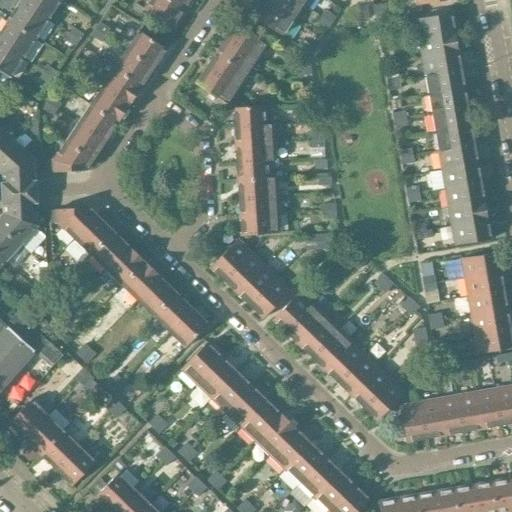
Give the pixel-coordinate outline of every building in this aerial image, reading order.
[(22,0),(21,2),(48,19),(60,0),(22,0)] [(185,10),(169,0),(149,0),(143,10),(173,29),(185,10)] [(169,0),(185,10),(192,0),(169,0)] [(284,37),(294,22),(261,0),(250,16),(284,37)] [(293,0),(261,0),(294,22),(303,7),(293,0)] [(21,2),(8,21),(35,39),(48,19),(21,2)] [(131,10),(139,15),(143,9),(135,4),(131,10)] [(385,4),(373,6),(375,21),(387,19),(385,4)] [(354,21),(369,18),(367,6),(352,8),(354,21)] [(324,11),(320,18),(331,25),(335,18),(324,11)] [(415,20),(418,39),(454,32),(451,13),(450,13),(450,14),(415,20)] [(331,25),(320,18),(316,23),(327,30),(331,25)] [(8,21),(0,32),(0,44),(22,58),(35,39),(8,21)] [(236,22),(225,38),(258,59),(268,44),(236,23),(236,22)] [(99,23),(95,29),(105,36),(109,29),(99,23)] [(73,28),(69,34),(79,41),(83,34),(73,28)] [(90,36),(101,43),(105,37),(94,30),(90,36)] [(138,31),(125,51),(153,69),(166,49),(138,31)] [(454,32),(418,39),(421,57),(458,51),(454,32)] [(79,41),(69,34),(65,40),(75,47),(79,41)] [(391,37),(379,39),(380,46),(392,44),(391,37)] [(225,38),(215,53),(248,74),(258,59),(225,38)] [(304,42),(300,48),(310,55),(314,49),(304,42)] [(22,58),(0,44),(0,81),(5,84),(22,58)] [(392,44),(380,46),(381,53),(393,51),(392,44)] [(153,69),(125,51),(113,69),(141,87),(153,69)] [(458,51),(421,57),(425,76),(461,70),(458,51)] [(215,53),(205,68),(238,90),(248,74),(215,53)] [(75,60),(71,66),(81,73),(85,67),(75,60)] [(295,65),(296,71),(310,68),(309,62),(295,65)] [(47,66),(43,73),(54,79),(58,73),(47,66)] [(81,73),(71,66),(67,72),(77,79),(81,73)] [(205,68),(195,84),(196,84),(228,105),(238,90),(205,68)] [(310,68),(296,71),(297,77),(311,74),(310,68)] [(141,87),(113,69),(101,87),(129,105),(141,87)] [(461,70),(425,76),(428,95),(464,89),(461,70)] [(54,79),(43,73),(39,79),(50,85),(54,79)] [(385,76),(386,84),(399,81),(397,74),(385,76)] [(399,81),(386,84),(388,91),(400,89),(399,81)] [(313,86),(299,88),(300,95),(314,92),(313,86)] [(129,105),(101,87),(89,106),(117,124),(129,105)] [(9,95),(19,102),(23,96),(13,89),(9,95)] [(464,89),(428,95),(431,114),(467,108),(464,89)] [(314,92),(300,95),(301,101),(315,98),(314,92)] [(33,102),(23,96),(19,102),(29,109),(33,102)] [(50,97),(46,104),(56,111),(61,104),(50,97)] [(400,109),(398,100),(390,101),(392,110),(400,109)] [(56,111),(46,104),(42,109),(53,116),(56,111)] [(117,124),(89,106),(77,124),(104,143),(117,124)] [(234,127),(275,124),(285,124),(285,117),(265,118),(265,107),(233,108),(234,127)] [(467,108),(431,114),(435,133),(471,126),(467,108)] [(392,114),(393,121),(405,119),(404,112),(392,114)] [(405,119),(393,121),(394,128),(406,126),(405,119)] [(30,135),(38,135),(37,122),(30,123),(30,135)] [(104,143),(77,124),(65,142),(92,161),(104,143)] [(275,124),(234,127),(235,145),(274,142),(273,125),(275,125),(275,124)] [(471,126),(435,133),(438,152),(474,145),(471,126)] [(0,128),(0,156),(14,141),(0,128)] [(310,134),(311,141),(323,140),(323,133),(310,134)] [(323,140),(311,141),(311,148),(323,148),(323,140)] [(37,197),(35,186),(34,173),(42,173),(41,160),(34,161),(34,159),(14,141),(0,156),(0,173),(1,174),(2,200),(3,214),(0,217),(0,227),(20,245),(37,226),(37,224),(44,224),(44,211),(36,212),(37,197)] [(92,161),(65,142),(53,160),(52,160),(45,160),(46,172),(87,170),(87,169),(92,161)] [(274,142),(235,145),(236,163),(277,160),(275,160),(274,142)] [(474,145),(438,152),(441,170),(477,164),(474,145)] [(398,151),(400,158),(412,156),(411,149),(398,151)] [(412,156),(400,158),(401,165),(413,163),(412,156)] [(277,160),(236,163),(237,181),(276,179),(276,178),(278,174),(277,160)] [(477,164),(441,170),(444,189),(481,183),(477,164)] [(318,186),(330,185),(330,178),(318,179),(318,186)] [(276,179),(237,181),(238,200),(277,198),(276,179)] [(481,183),(444,189),(448,208),(484,202),(481,183)] [(405,188),(406,196),(418,194),(417,186),(405,188)] [(418,194),(406,196),(408,203),(420,201),(418,194)] [(277,198),(238,200),(239,218),(278,215),(277,198)] [(484,202),(448,208),(451,227),(487,221),(484,202)] [(322,204),(323,212),(335,211),(335,204),(322,204)] [(89,208),(55,211),(48,211),(49,224),(56,223),(75,241),(98,217),(89,208)] [(335,211),(323,212),(323,219),(335,219),(335,211)] [(278,215),(239,218),(240,236),(241,236),(279,233),(278,215)] [(113,232),(98,217),(75,241),(90,256),(113,232)] [(487,221),(451,227),(454,246),(490,240),(487,221)] [(412,226),(413,233),(425,231),(424,224),(412,226)] [(0,227),(0,257),(5,262),(20,245),(0,227)] [(425,231),(413,233),(414,240),(426,238),(425,231)] [(129,247),(113,232),(90,256),(106,271),(129,247)] [(329,249),(328,234),(297,236),(297,251),(329,249)] [(210,268),(223,281),(250,252),(237,240),(210,268)] [(145,263),(129,247),(106,271),(122,287),(145,263)] [(250,252),(223,281),(236,293),(263,265),(250,252)] [(461,259),(464,278),(500,271),(497,252),(496,252),(496,253),(461,259)] [(358,270),(366,260),(360,255),(352,265),(358,270)] [(161,278),(145,263),(122,287),(138,302),(161,278)] [(263,265),(236,293),(249,306),(277,278),(263,265)] [(500,271),(464,278),(467,297),(503,290),(500,271)] [(374,283),(379,288),(387,279),(382,274),(374,283)] [(421,278),(423,285),(435,283),(433,276),(421,278)] [(176,293),(161,278),(138,302),(153,317),(176,293)] [(277,278),(249,306),(263,319),(263,318),(290,290),(277,278)] [(393,284),(387,279),(379,288),(384,293),(393,284)] [(435,283),(423,285),(424,293),(436,290),(435,283)] [(503,290),(467,297),(470,316),(506,309),(503,290)] [(272,320),(285,332),(312,306),(312,304),(300,292),(273,319),(272,320)] [(192,309),(176,293),(153,317),(169,333),(192,309)] [(400,307),(406,312),(414,303),(408,298),(400,307)] [(414,303),(406,312),(411,317),(419,307),(414,303)] [(61,306),(53,314),(58,319),(66,311),(61,306)] [(312,306),(285,332),(298,345),(325,318),(312,306)] [(208,324),(192,309),(169,333),(185,348),(208,324)] [(506,309),(470,316),(474,335),(510,328),(506,309)] [(66,311),(58,319),(63,324),(72,316),(66,311)] [(428,316),(429,323),(441,321),(440,314),(428,316)] [(62,355),(43,339),(17,316),(16,315),(6,326),(0,320),(0,388),(33,351),(51,367),(62,355)] [(43,329),(48,324),(39,315),(34,321),(43,329)] [(137,323),(143,328),(151,320),(145,315),(137,323)] [(325,318),(298,345),(311,358),(338,330),(325,318)] [(441,321),(429,323),(430,330),(442,328),(441,321)] [(417,359),(429,357),(424,328),(412,331),(417,359)] [(511,341),(510,328),(474,335),(477,354),(511,347),(511,341)] [(338,330),(311,358),(324,370),(351,343),(338,330)] [(433,342),(434,349),(446,347),(445,340),(433,342)] [(207,343),(181,370),(196,385),(222,358),(207,343)] [(351,343),(324,370),(338,383),(364,355),(351,343)] [(76,353),(81,358),(89,350),(84,345),(76,353)] [(89,350),(81,358),(86,363),(95,355),(89,350)] [(496,364),(508,361),(507,354),(495,356),(496,364)] [(364,355),(338,383),(351,396),(378,368),(364,355)] [(222,358),(196,385),(210,399),(237,372),(222,358)] [(481,359),(469,361),(471,368),(482,366),(481,359)] [(459,370),(471,368),(469,361),(457,363),(459,370)] [(452,372),(451,364),(439,366),(440,374),(452,372)] [(378,368),(351,396),(364,409),(391,380),(378,368)] [(74,378),(79,383),(87,374),(82,369),(74,378)] [(237,372),(210,399),(218,406),(225,413),(251,386),(244,379),(237,372)] [(87,374),(79,383),(84,388),(93,379),(87,374)] [(107,384),(112,389),(121,381),(116,375),(107,384)] [(391,380),(364,409),(377,421),(378,421),(377,420),(404,393),(391,380)] [(121,381),(112,389),(118,394),(126,386),(121,381)] [(511,385),(494,389),(500,425),(511,423),(511,385)] [(251,386),(225,413),(231,418),(240,427),(266,400),(257,391),(251,386)] [(494,389),(475,392),(481,429),(500,425),(494,389)] [(475,392),(456,396),(462,432),(481,429),(475,392)] [(34,402),(47,414),(55,405),(42,393),(34,402)] [(456,396),(437,399),(443,435),(462,432),(456,396)] [(106,408),(111,413),(119,404),(114,399),(106,408)] [(437,399),(418,403),(424,439),(443,435),(437,399)] [(7,424),(24,439),(47,416),(31,400),(30,401),(8,423),(7,424)] [(266,400),(240,427),(254,441),(281,414),(280,413),(280,414),(266,400)] [(405,442),(424,439),(418,403),(399,406),(406,441),(405,441),(405,442)] [(119,404),(111,413),(116,418),(125,409),(119,404)] [(281,414),(254,441),(269,456),(295,428),(281,414)] [(148,424),(153,429),(162,420),(156,415),(148,424)] [(47,416),(24,439),(40,455),(63,431),(47,416)] [(162,420),(153,429),(158,434),(167,425),(162,420)] [(295,428),(269,456),(284,470),(310,443),(296,429),(295,428)] [(63,431),(40,455),(56,471),(79,447),(63,431)] [(177,452),(182,457),(191,448),(186,443),(177,452)] [(310,443),(284,470),(298,484),(324,457),(310,443)] [(79,447),(56,471),(72,486),(73,486),(72,485),(94,463),(95,463),(79,447)] [(155,456),(161,461),(169,452),(164,447),(155,456)] [(191,448),(182,457),(188,462),(196,453),(191,448)] [(169,452),(161,461),(166,466),(174,457),(169,452)] [(324,457),(298,484),(306,491),(313,498),(339,471),(332,464),(324,457)] [(339,471),(313,498),(327,511),(354,485),(339,471)] [(207,481),(212,486),(220,477),(215,472),(207,481)] [(110,511),(133,488),(117,473),(117,474),(92,499),(105,511),(110,511)] [(220,477),(212,486),(217,491),(225,482),(220,477)] [(187,487),(192,492),(201,483),(195,478),(187,487)] [(511,511),(511,492),(510,479),(491,482),(496,511),(503,511),(506,511),(505,511),(511,511)] [(496,511),(491,482),(472,485),(476,511),(496,511)] [(201,483),(192,492),(197,497),(206,488),(201,483)] [(354,485),(327,511),(357,511),(369,500),(354,485)] [(476,511),(472,485),(453,488),(457,511),(476,511)] [(141,511),(149,504),(133,488),(110,511),(141,511)] [(457,511),(453,488),(434,492),(437,511),(457,511)] [(437,511),(434,492),(415,495),(418,511),(437,511)] [(418,511),(415,495),(397,498),(398,511),(418,511)] [(398,511),(397,498),(378,502),(379,511),(398,511)] [(236,509),(238,511),(242,511),(249,505),(244,500),(236,509)]
